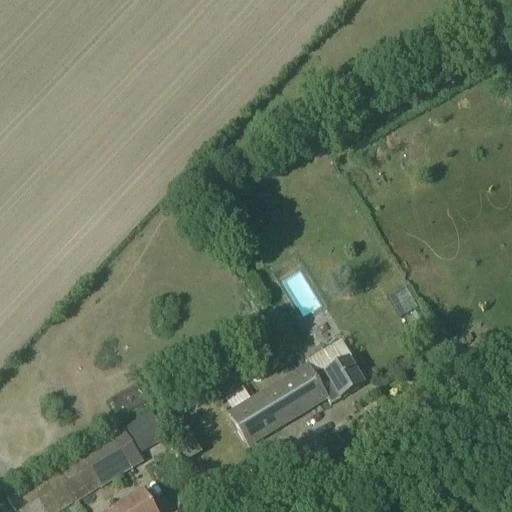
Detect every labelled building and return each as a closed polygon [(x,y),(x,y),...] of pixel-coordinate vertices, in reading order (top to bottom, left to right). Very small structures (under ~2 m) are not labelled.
[(277,278),(302,321),(324,308),(299,266),(277,278)] [(277,361),(300,348),(287,326),(264,339),(277,361)] [(429,328),(417,336),(426,352),(438,345),(429,328)] [(330,408),(364,388),(348,361),(323,375),(324,376),(315,382),(307,369),(229,417),(248,447),(326,400),(330,408)] [(197,385),(180,396),(188,409),(205,398),(197,385)] [(151,413),(124,429),(140,456),(167,440),(151,413)] [(182,421),(170,428),(189,462),(201,455),(182,421)] [(60,511),(141,463),(120,429),(6,499),(14,511),(60,511)] [(154,511),(143,494),(114,511),(154,511)]
